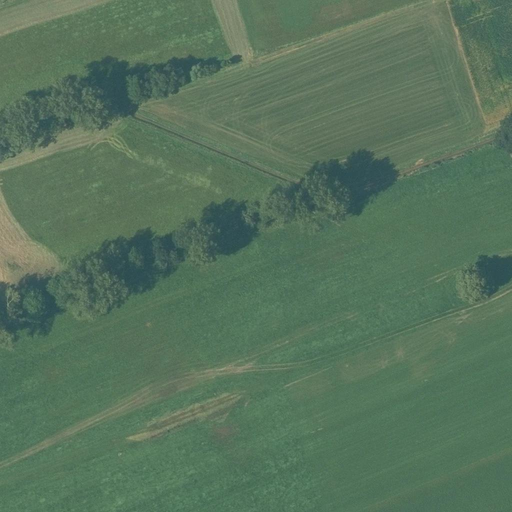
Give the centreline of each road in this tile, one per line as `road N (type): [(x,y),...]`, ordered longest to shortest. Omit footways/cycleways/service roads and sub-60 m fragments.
road 1 (track): [(511,287),(72,452)]
road 2 (track): [(155,96),(430,0)]
